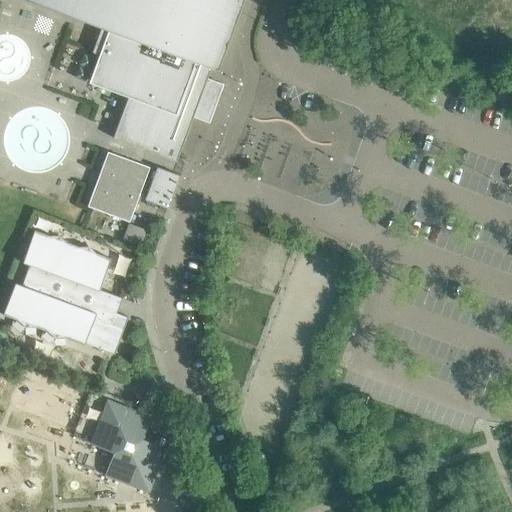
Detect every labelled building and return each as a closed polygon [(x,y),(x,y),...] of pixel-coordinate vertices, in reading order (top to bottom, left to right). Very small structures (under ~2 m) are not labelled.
[(44,0),(102,21),(91,52),(101,56),(93,80),(128,93),(112,138),(175,161),(194,109),(196,109),(197,109),(199,109),(200,109),(202,107),(203,106),(203,105),(204,103),(204,102),(204,100),(203,99),(203,98),(202,97),(201,96),(200,95),(234,0),(44,0)] [(109,214),(124,220),(127,221),(128,221),(148,167),(107,152),(87,206),(109,214)] [(179,175),(171,173),(156,167),(144,200),(167,208),(179,175)] [(129,222),(124,236),(142,242),(147,227),(129,222)] [(84,342),(113,354),(127,317),(116,313),(121,299),(123,300),(123,299),(98,289),(109,258),(96,253),(87,246),(77,246),(66,242),(58,235),(47,235),(33,230),(21,262),(28,265),(20,285),(13,283),(2,315),(15,320),(24,327),(35,326),(45,330),(53,338),(64,337),(83,344),(84,342)] [(59,376),(70,380),(73,372),(62,368),(59,376)] [(145,417),(147,411),(138,407),(136,414),(106,403),(91,444),(113,452),(105,475),(147,490),(162,448),(139,440),(147,418),(145,417)]
